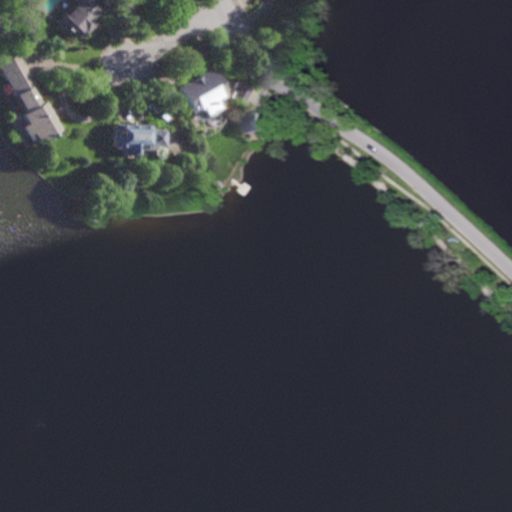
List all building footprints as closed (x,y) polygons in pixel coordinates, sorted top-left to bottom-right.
[(95,0),(90,5),(97,12),(89,21),(92,23),(81,34),(78,31),(70,39),(52,22),(61,13),(62,14),(74,2),(71,0),(95,0)] [(32,85),(46,110),(50,108),(55,117),(51,120),(57,129),(32,144),(32,142),(25,146),(10,120),(17,116),(17,115),(20,113),(10,95),(12,94),(0,74),(0,60),(13,53),(32,85)] [(218,107),(204,115),(200,107),(190,113),(175,88),(209,68),(224,94),(213,99),(218,107)] [(241,104),(226,97),(234,81),(249,89),(241,104)] [(267,130),(251,134),(246,115),(262,111),(267,130)] [(133,124),(149,125),(149,129),(165,130),(164,148),(148,147),(148,150),(137,149),(137,156),(121,155),(121,148),(111,148),(112,123),(128,124),(128,122),(133,122),(133,124)]
